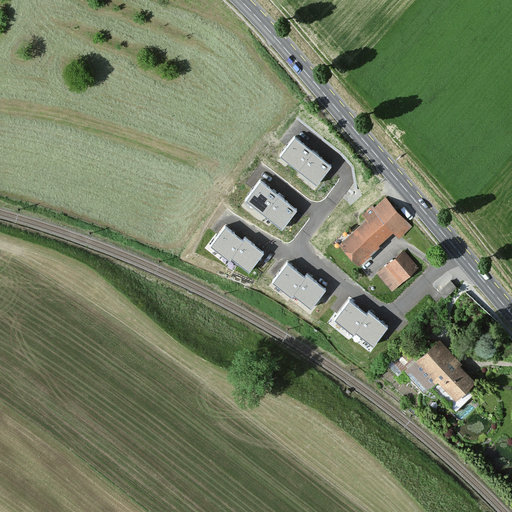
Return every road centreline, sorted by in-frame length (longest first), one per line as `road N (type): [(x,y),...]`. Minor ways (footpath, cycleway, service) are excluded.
road 1 (secondary): [(240,0),(457,249)]
road 2 (residential): [(457,249),(401,306),(379,309),(302,249),(345,181)]
